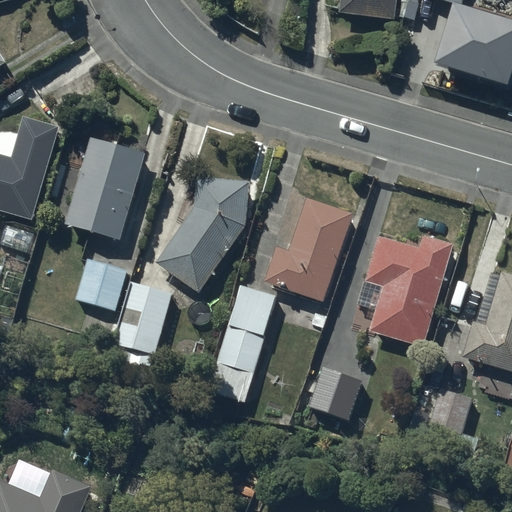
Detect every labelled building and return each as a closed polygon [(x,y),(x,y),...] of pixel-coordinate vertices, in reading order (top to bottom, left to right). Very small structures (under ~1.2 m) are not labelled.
[(398,0),(343,0),(341,17),(395,23),(398,0)] [(465,0),(431,0),(463,8),(465,0)] [(511,25),(456,9),(438,72),(511,92),(511,25)] [(0,70),(9,65),(0,50),(0,70)] [(15,165),(0,160),(0,216),(34,227),(61,135),(26,125),(15,165)] [(148,160),(95,146),(71,233),(124,248),(148,160)] [(253,189),(210,185),(199,185),(199,215),(160,269),(202,298),(249,232),(253,189)] [(355,221),(310,205),(292,259),(279,255),(267,288),(280,292),(281,289),(288,291),(287,294),(326,307),(355,221)] [(421,256),(380,244),(367,292),(385,297),(374,338),(425,353),(455,252),(425,243),(421,256)] [(129,276),(90,265),(79,304),(119,315),(129,276)] [(511,281),(505,279),(489,333),(477,329),(467,364),(511,377),(511,281)] [(176,300),(136,289),(115,363),(153,373),(157,358),(161,359),(176,300)] [(277,299),(242,290),(231,331),(228,330),(211,394),(248,404),(277,299)] [(354,433),(367,387),(310,371),(297,417),(311,421),(313,415),(350,426),(348,432),(354,433)] [(472,402),(442,393),(431,428),(462,437),(472,402)] [(43,502),(0,483),(0,511),(82,511),(92,490),(55,474),(43,502)]
